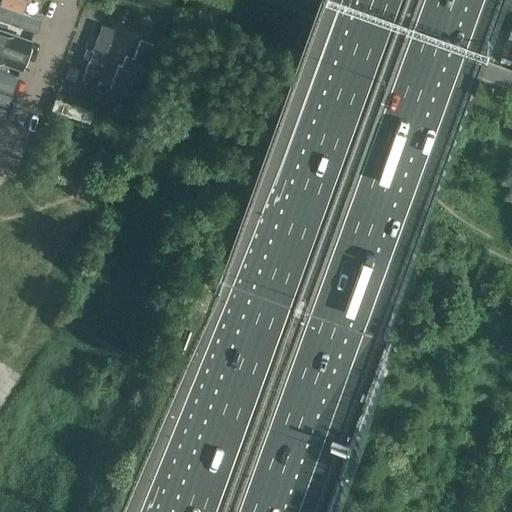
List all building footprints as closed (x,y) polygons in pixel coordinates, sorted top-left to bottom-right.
[(27,0),(1,0),(0,4),(0,5),(23,13),(28,0),(27,0)] [(0,19),(34,32),(39,19),(23,13),(0,5),(0,19)] [(102,27),(101,29),(94,26),(86,49),(87,49),(84,58),(90,60),(83,82),(96,86),(115,31),(102,27)] [(171,30),(161,27),(158,35),(168,39),(171,30)] [(0,62),(21,70),(32,39),(0,28),(0,62)] [(155,47),(141,42),(134,60),(130,71),(122,93),(136,98),(155,47)] [(121,68),(130,71),(134,60),(125,57),(121,68)] [(81,71),(69,67),(65,79),(77,84),(81,71)] [(110,89),(122,93),(130,71),(121,68),(118,67),(110,89)] [(18,78),(0,71),(0,90),(12,95),(18,78)] [(12,95),(0,90),(0,103),(8,107),(12,95)] [(94,113),(55,100),(51,111),(89,125),(94,113)]
